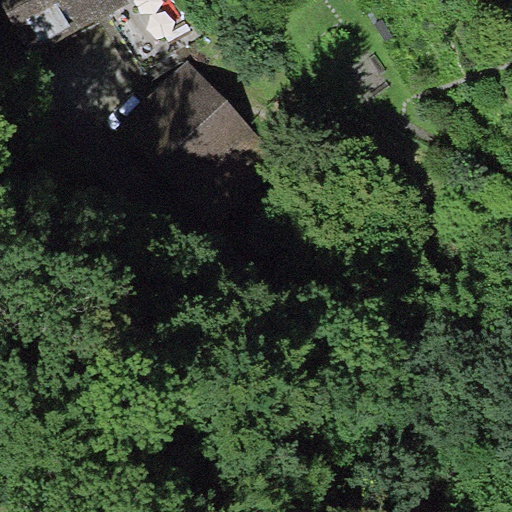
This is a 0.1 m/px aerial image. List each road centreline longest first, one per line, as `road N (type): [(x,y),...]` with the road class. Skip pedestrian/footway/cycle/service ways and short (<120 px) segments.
road 1 (residential): [(0,38),(62,110),(255,288)]
road 2 (track): [(430,511),(360,394),(255,288)]
